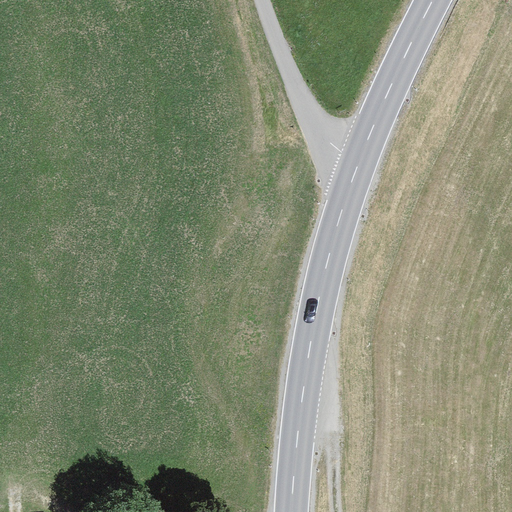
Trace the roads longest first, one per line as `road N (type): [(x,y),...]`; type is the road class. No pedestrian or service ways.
road 1 (secondary): [(291,511),(318,298),(357,165)]
road 2 (unclassified): [(357,165),(313,123),(262,0)]
road 3 (secondary): [(357,165),(432,0)]
road 4 (track): [(338,511),(330,415),(305,373)]
